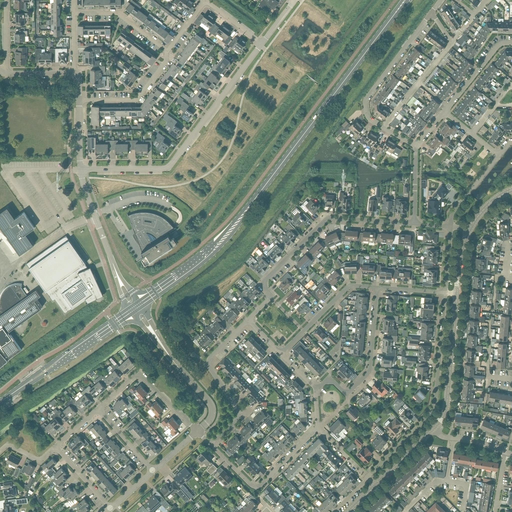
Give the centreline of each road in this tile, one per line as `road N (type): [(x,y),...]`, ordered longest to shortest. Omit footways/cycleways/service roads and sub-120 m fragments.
road 1 (tertiary): [(139,304),(236,223),(406,0)]
road 2 (residential): [(80,169),(167,167),(262,43)]
road 3 (residential): [(414,224),(327,218),(267,277),(270,296),(247,320)]
road 4 (residential): [(366,477),(433,407),(444,293)]
road 5 (residential): [(415,146),(371,121),(364,103),(431,12)]
road 6 (residential): [(247,320),(207,362),(238,412),(209,444)]
road 7 (residential): [(314,389),(332,381),(349,392),(367,374),(376,287)]
road 8 (residential): [(318,427),(258,486),(209,444)]
road 9 (residential): [(5,0),(6,73),(75,74)]
road 10 (unclassified): [(432,428),(446,405),(457,294)]
road 11 (residential): [(376,287),(347,287),(280,353)]
road 12 (unclassified): [(197,431),(210,418),(210,404),(156,336)]
